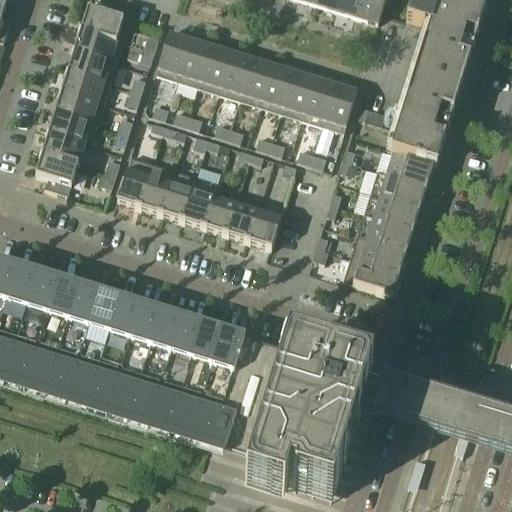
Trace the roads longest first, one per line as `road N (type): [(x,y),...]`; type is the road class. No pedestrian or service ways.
road 1 (residential): [(385,344),(0,226)]
road 2 (residential): [(511,133),(381,511)]
road 3 (residential): [(467,511),(497,419),(493,396),(511,334)]
road 4 (residential): [(0,124),(39,0)]
